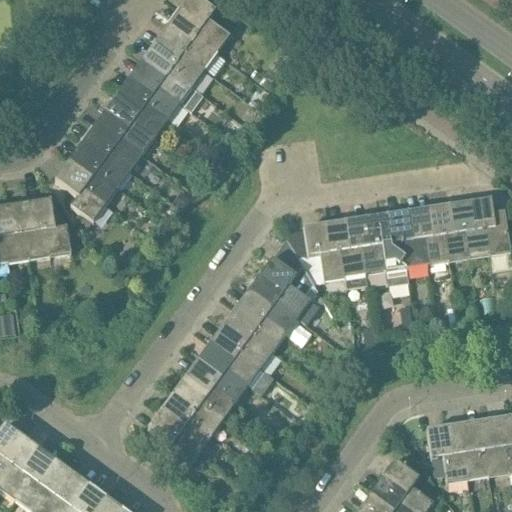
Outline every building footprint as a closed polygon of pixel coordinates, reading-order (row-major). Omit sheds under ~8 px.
[(193,0),(188,0),(178,15),(202,32),(195,42),(216,58),(236,30),(193,0)] [(178,15),(166,32),(189,49),(182,59),(204,75),(205,74),(214,81),(225,66),(216,59),(216,58),(195,42),(202,32),(178,15)] [(192,92),(204,75),(182,59),(189,49),(166,32),(154,49),(177,66),(170,76),(192,92)] [(198,97),(192,92),(170,76),(177,66),(154,49),(141,66),(165,83),(158,93),(180,109),(191,117),(199,105),(195,102),(198,97)] [(167,126),(180,109),(158,93),(165,83),(141,66),(129,82),(153,100),(145,110),(167,126)] [(155,143),(167,126),(145,110),(153,100),(129,82),(117,100),(140,117),(133,127),(155,143)] [(143,160),(155,143),(133,127),(140,117),(117,100),(104,117),(128,134),(121,144),(143,160)] [(131,177),(143,160),(121,144),(128,134),(104,117),(92,134),(115,151),(108,161),(131,177)] [(118,194),(131,177),(108,161),(115,151),(92,134),(80,150),(104,167),(96,177),(118,194)] [(107,210),(118,194),(96,177),(104,167),(80,150),(68,167),(91,184),(84,194),(107,210)] [(94,227),(107,210),(84,194),(91,184),(68,167),(55,185),(78,201),(71,211),(94,227)] [(182,214),(190,202),(180,195),(172,206),(182,214)] [(490,204),(469,207),(473,236),(485,234),(490,261),(511,258),(510,254),(511,253),(511,217),(505,218),(504,216),(492,218),(490,204)] [(52,205),(30,208),(34,238),(46,236),(50,263),(71,259),(67,231),(56,233),(52,205)] [(469,207),(448,211),(452,239),(465,237),(469,264),(490,261),(485,234),(473,236),(469,207)] [(29,266),(50,263),(46,236),(34,238),(30,208),(9,211),(14,241),(25,239),(29,266)] [(9,211),(0,212),(0,242),(4,242),(8,269),(29,266),(25,239),(14,241),(9,211)] [(448,268),(469,264),(465,237),(452,239),(448,211),(428,214),(432,243),(444,240),(448,268)] [(428,214),(407,217),(411,246),(424,244),(428,271),(448,268),(444,240),(432,243),(428,214)] [(407,274),(428,271),(424,244),(411,246),(407,217),(386,220),(390,249),(403,247),(407,274)] [(82,219),(79,224),(87,230),(90,226),(82,219)] [(390,249),(386,220),(365,224),(369,252),(382,250),(386,277),(387,286),(391,285),(394,290),(409,288),(407,274),(403,247),(390,249)] [(365,280),(386,277),(382,250),(369,252),(365,224),(344,227),(348,255),(361,253),(365,280)] [(344,227),(323,230),(328,258),(340,256),(344,283),(365,280),(361,253),(348,255),(344,227)] [(324,286),(344,283),(340,256),(328,258),(323,230),(282,237),(298,264),(319,260),(324,286)] [(0,242),(0,270),(8,269),(4,242),(0,242)] [(272,264),(259,281),(283,298),(276,308),(297,323),(317,295),(303,272),(296,281),(272,264)] [(285,340),(297,323),(276,308),(283,298),(259,281),(247,298),(270,315),(264,325),(285,340)] [(272,357),(285,340),(264,325),(270,315),(247,298),(235,315),(258,332),(251,341),(272,357)] [(399,313),(403,335),(412,334),(409,311),(399,313)] [(458,331),(455,312),(447,313),(450,332),(458,331)] [(260,374),(272,357),(251,341),(258,332),(235,315),(223,331),(246,349),(239,359),(260,374)] [(12,318),(0,319),(0,340),(15,338),(12,318)] [(468,319),(457,321),(458,331),(469,329),(468,319)] [(248,391),(260,374),(239,359),(246,349),(223,331),(210,348),(234,366),(227,376),(248,391)] [(366,357),(376,356),(374,344),(372,332),(362,333),(364,346),(366,357)] [(236,408),(248,391),(227,376),(234,366),(210,348),(198,366),(221,382),(214,393),(236,408)] [(223,425),(236,408),(214,393),(221,382),(198,366),(185,383),(209,400),(202,410),(223,425)] [(211,442),(223,425),(202,410),(209,400),(185,383),(173,400),(197,417),(190,426),(211,442)] [(198,459),(211,442),(190,426),(197,417),(173,400),(161,417),(184,433),(177,444),(198,459)] [(186,476),(198,459),(177,444),(184,433),(161,417),(148,434),(171,451),(164,460),(186,476)] [(511,440),(509,422),(488,425),(493,454),(504,452),(509,479),(511,478),(511,440)] [(483,455),(487,482),(509,479),(504,452),(493,454),(488,425),(468,428),(472,457),(483,455)] [(0,433),(0,490),(15,470),(5,463),(22,440),(5,427),(0,433)] [(468,428),(447,431),(451,460),(463,458),(468,485),(487,482),(483,455),(472,457),(468,428)] [(451,460),(447,431),(426,434),(430,463),(442,462),(446,488),(468,485),(463,458),(451,460)] [(39,452),(22,440),(5,463),(15,470),(0,490),(0,493),(16,505),(31,483),(22,476),(39,452)] [(16,505),(25,511),(35,511),(48,495),(38,488),(56,465),(39,452),(22,476),(31,483),(16,505)] [(272,462),(261,453),(250,468),(262,476),(272,462)] [(395,464),(382,482),(406,500),(398,509),(401,511),(430,511),(434,507),(413,491),(419,482),(395,464)] [(73,477),(56,465),(38,488),(48,495),(35,511),(62,511),(65,508),(55,500),(73,477)] [(238,484),(246,490),(255,478),(247,472),(238,484)] [(62,511),(72,511),(89,490),(73,477),(55,500),(65,508),(62,511)] [(382,482),(370,499),(387,511),(401,511),(398,509),(406,500),(382,482)] [(97,511),(105,502),(89,490),(72,511),(97,511)] [(387,511),(370,499),(360,511),(387,511)] [(119,511),(105,502),(97,511),(119,511)]
